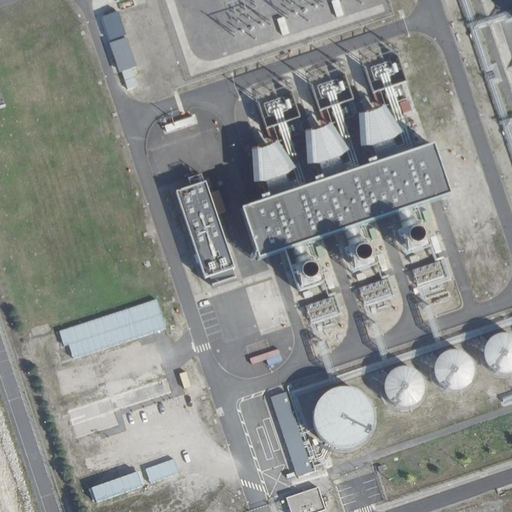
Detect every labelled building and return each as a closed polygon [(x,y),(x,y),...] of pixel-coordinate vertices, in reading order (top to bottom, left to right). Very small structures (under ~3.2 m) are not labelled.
[(335,0),(331,1),(335,16),(343,13),(338,0),(335,0)] [(276,20),(280,33),(288,31),(284,18),(276,20)] [(137,68),(127,38),(109,44),(119,74),(137,68)] [(322,126),(311,95),(301,98),(312,129),(322,126)] [(409,99),(399,101),(401,107),(411,105),(409,99)] [(359,110),(361,142),(397,140),(395,108),(359,110)] [(193,116),(162,126),(165,133),(196,123),(193,116)] [(347,126),(358,123),(356,116),(345,118),(347,126)] [(338,126),(306,128),(308,159),(354,156),(353,137),(339,138),(338,126)] [(302,134),(292,137),(294,144),(304,141),(302,134)] [(288,144),(252,146),(255,178),(290,176),(288,144)] [(439,147),(244,199),(260,257),(289,249),(294,266),(314,261),(309,240),(344,231),(348,246),(371,240),(366,222),(395,214),(406,255),(432,249),(421,210),(426,209),(424,200),(452,193),(439,147)] [(189,178),(191,185),(205,180),(202,173),(189,178)] [(173,194),(201,277),(232,267),(205,184),(173,194)] [(412,270),(419,289),(450,277),(444,259),(412,270)] [(385,280),(360,287),(364,304),(389,297),(385,280)] [(335,298),(307,303),(311,322),(339,317),(335,298)] [(146,302),(150,320),(145,321),(147,332),(164,328),(158,299),(146,302)] [(129,340),(139,337),(133,318),(122,322),(129,340)] [(484,347),(484,354),(487,361),(492,366),(498,370),(505,371),(511,370),(511,369),(511,330),(504,329),(497,331),(491,335),(486,340),(484,347)] [(434,369),(435,375),(438,381),(443,385),(449,388),(455,389),(462,387),(468,383),(473,378),(475,371),(475,364),(472,357),(467,352),(461,348),(454,347),(447,349),(442,352),(437,356),(434,362),(434,369)] [(385,382),(385,389),(387,396),(392,401),(399,405),(406,406),(412,405),(418,401),(422,397),(425,391),(426,384),(425,378),(421,372),(417,368),(411,365),(404,364),(397,366),(391,370),(387,375),(385,382)] [(70,366),(46,373),(53,399),(95,387),(91,373),(74,378),(70,366)] [(182,376),(67,405),(76,438),(120,427),(116,411),(185,394),(183,386),(184,386),(182,376)] [(324,390),(316,398),(312,408),(310,419),(313,430),(319,439),(327,445),(337,448),(347,448),(356,446),(364,440),(370,432),(374,423),(374,413),(371,403),(365,395),(356,388),(346,385),(335,386),(324,390)] [(285,394),(270,399),(296,477),(311,472),(285,394)] [(317,488),(285,498),(289,511),(315,511),(324,509),(317,488)]
